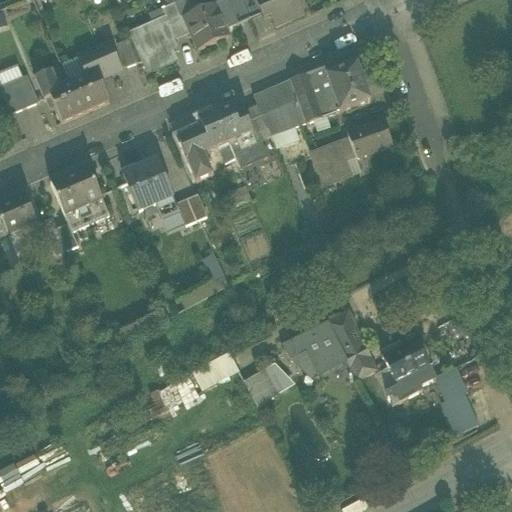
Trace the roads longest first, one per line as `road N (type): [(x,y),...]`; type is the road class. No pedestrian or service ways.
road 1 (residential): [(387,11),(0,180)]
road 2 (residential): [(395,511),(511,450)]
